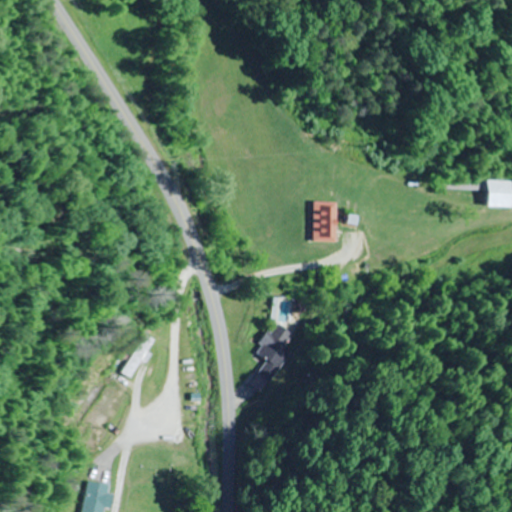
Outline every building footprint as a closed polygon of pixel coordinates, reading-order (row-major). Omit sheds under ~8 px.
[(511,181),(489,181),(489,179),(444,178),(443,189),(491,191),(491,207),(511,207),(511,181)] [(337,242),(337,202),(313,202),(313,242),(337,242)] [(264,360),(255,371),(267,380),(292,349),(281,341),(286,334),(274,324),(253,351),(264,360)] [(151,341),(145,338),(133,358),(139,362),(151,341)] [(83,511),(104,511),(111,485),(90,480),(83,511)]
